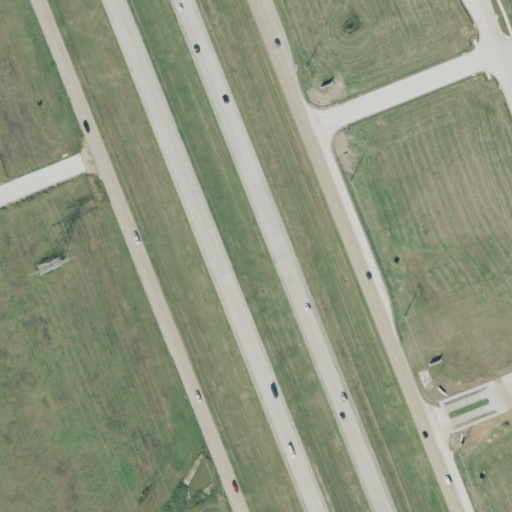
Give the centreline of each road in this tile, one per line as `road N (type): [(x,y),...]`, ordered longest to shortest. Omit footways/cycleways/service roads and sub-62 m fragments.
road 1 (secondary): [(460,511),(255,0)]
road 2 (motorway): [(113,0),(317,511)]
road 3 (motorway): [(383,511),(180,0)]
road 4 (secondary): [(38,0),(239,511)]
